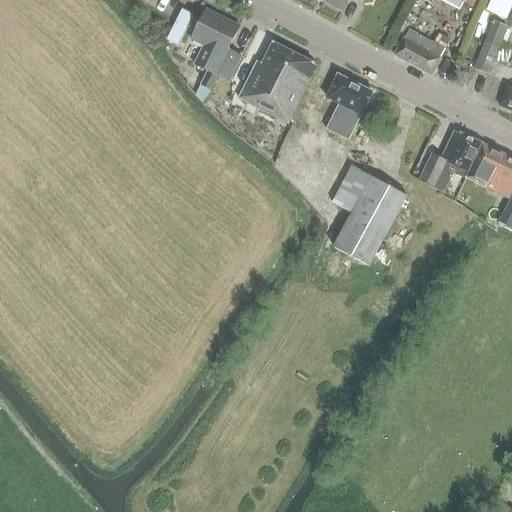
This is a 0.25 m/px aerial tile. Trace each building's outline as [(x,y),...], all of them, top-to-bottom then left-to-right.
[(320,0),(342,12),(348,0),(362,0),(364,1),(364,0),(320,0)] [(462,0),(438,0),(458,10),(462,0)] [(181,11),(167,41),(178,46),(186,29),(195,33),(201,20),(181,11)] [(227,50),(238,27),(206,11),(201,20),(195,33),(192,39),(202,45),(193,64),(207,71),(195,95),(205,100),(217,76),(227,81),(240,56),(227,50)] [(507,27),(505,26),(492,21),(472,68),(487,75),(507,27)] [(444,49),(449,41),(437,35),(433,43),(408,30),(403,38),(403,39),(395,56),(431,75),(440,58),(445,49),(444,49)] [(287,124),(317,66),(313,65),(314,64),(272,43),(261,64),(257,62),(238,99),(287,124)] [(329,123),(326,130),(348,141),(356,124),(361,115),(372,93),(337,76),(326,98),(338,105),(329,123)] [(511,79),(510,78),(499,106),(511,111),(511,79)] [(425,168),(419,181),(434,188),(433,188),(443,193),(453,172),(448,169),(450,165),(466,173),(481,144),(454,131),(441,159),(431,154),(425,168)] [(323,193),(345,152),(329,141),(324,151),(320,149),(302,180),(323,193)] [(467,174),(464,179),(485,190),(487,185),(495,189),(499,179),(493,176),(503,155),(482,144),(467,174)] [(511,158),(503,155),(493,176),(499,179),(511,185),(511,158)] [(407,196),(343,161),(328,188),(336,193),(330,203),(350,214),(332,248),(369,268),(407,196)] [(511,196),(509,201),(498,223),(511,229),(511,196)]
